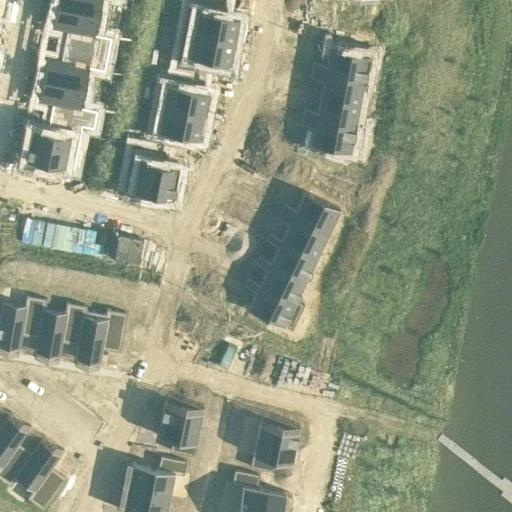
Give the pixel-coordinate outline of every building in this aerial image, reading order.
[(54,0),(54,4),(98,13),(100,0),(54,0)] [(187,0),(182,29),(234,39),(239,15),(212,10),(214,0),(187,0)] [(54,4),(50,26),(66,29),(63,44),(107,52),(108,43),(110,36),(94,33),(98,13),(54,4)] [(182,29),(176,65),(201,70),(204,57),(230,62),(234,39),(182,29)] [(117,54),(119,45),(108,43),(107,52),(117,54)] [(44,55),(40,77),(84,86),(100,89),(103,69),(107,52),(63,44),(60,58),(44,55)] [(312,59),(311,67),(363,77),(363,78),(367,79),(372,53),(328,45),(325,62),(312,59)] [(311,67),(309,75),(322,77),(319,93),(358,101),(363,78),(363,77),(311,67)] [(159,68),(157,82),(161,83),(157,104),(204,114),(208,90),(183,85),(185,73),(159,68)] [(40,77),(35,99),(51,103),(49,117),(81,123),(81,124),(92,126),(96,109),(80,106),(84,86),(40,77)] [(303,107),(302,114),(354,124),(354,123),(358,101),(319,93),(316,109),(303,107)] [(148,125),(145,139),(171,144),(174,132),(199,137),(204,114),(157,104),(153,126),(148,125)] [(302,114),(300,122),(313,125),(310,141),(359,150),(363,125),(354,123),(354,124),(302,114)] [(30,126),(24,158),(72,167),(81,124),(81,123),(49,117),(46,129),(30,126)] [(131,143),(123,187),(171,196),(177,164),(162,161),(164,149),(131,143)] [(283,201),(279,208),(327,231),(339,206),(302,189),(294,206),(283,201)] [(279,208),(276,215),(287,221),(281,232),(280,234),(280,235),(280,236),(316,254),(327,231),(279,208)] [(268,230),(265,238),(276,243),(269,259),(305,276),(316,254),(280,236),(268,230)] [(257,253),(254,261),(265,266),(258,281),(258,282),(294,299),(294,298),(305,276),(269,259),(257,253)] [(2,272),(1,282),(10,283),(11,274),(2,272)] [(247,276),(243,283),(255,289),(246,306),(291,328),(303,302),(294,298),(294,299),(258,282),(258,281),(247,276)] [(2,299),(0,308),(0,344),(18,347),(21,333),(37,335),(38,335),(43,307),(44,307),(45,297),(25,294),(24,303),(2,299)] [(37,335),(34,350),(59,354),(61,340),(77,342),(78,342),(84,309),(85,309),(86,304),(65,301),(64,310),(44,307),(43,307),(38,335),(37,335)] [(77,342),(74,357),(99,361),(101,347),(119,350),(126,311),(106,308),(105,312),(85,309),(84,309),(78,342),(77,342)] [(328,330),(313,324),(307,336),(322,343),(328,330)] [(162,402),(156,433),(172,436),(169,449),(192,454),(201,410),(162,402)] [(0,477),(9,484),(15,476),(14,476),(31,452),(30,451),(18,442),(26,430),(6,415),(0,423),(0,477)] [(258,421),(249,465),(272,470),(275,457),(290,461),(297,429),(258,421)] [(31,452),(14,476),(15,476),(31,488),(26,496),(42,508),(65,476),(50,466),(59,454),(39,439),(30,451),(31,452)] [(131,461),(126,484),(168,493),(173,471),(182,473),(185,459),(160,454),(157,466),(131,461)] [(231,482),(234,468),(234,465),(220,462),(208,459),(205,476),(231,482)] [(231,482),(226,504),(236,506),(236,507),(261,511),(279,511),(284,491),(256,485),(258,473),(234,468),(231,482)] [(126,484),(122,508),(143,511),(164,511),(168,493),(126,484)]
